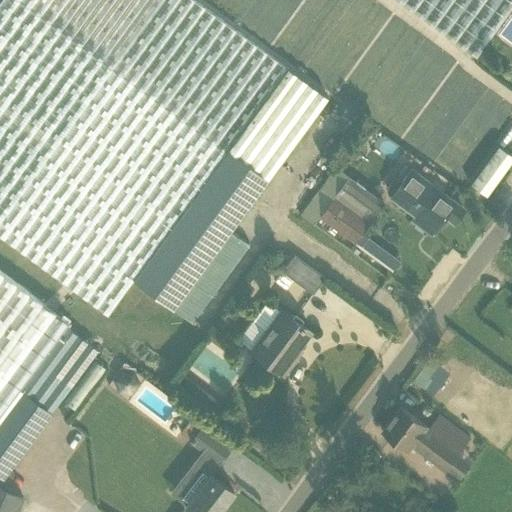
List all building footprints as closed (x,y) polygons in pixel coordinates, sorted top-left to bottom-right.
[(327,98),(323,95),(194,0),(1,0),(0,2),(0,234),(106,312),(131,278),(169,305),(191,323),(249,245),(230,231),(327,98)] [(511,0),(399,0),(475,55),(511,4),(511,0)] [(497,146),(469,184),(484,195),(511,157),(497,146)] [(318,216),(391,271),(400,260),(361,232),(383,201),(333,166),(300,215),(312,224),(318,216)] [(388,191),(391,194),(390,195),(414,213),(434,228),(443,217),(453,225),(465,209),(454,201),(410,169),(401,181),(398,178),(393,178),(386,187),(388,191)] [(324,275),(294,254),(282,271),(312,292),(324,275)] [(19,389),(66,327),(70,321),(0,269),(0,420),(22,391),(19,389)] [(302,351),(298,348),(311,330),(268,299),(254,319),(266,328),(250,349),(284,375),(302,351)] [(0,476),(2,478),(97,350),(66,327),(19,389),(22,391),(0,420),(0,476)] [(250,375),(260,382),(267,373),(257,365),(250,375)] [(434,379),(431,376),(421,368),(413,378),(427,389),(434,379)] [(383,429),(392,436),(409,449),(412,444),(446,470),(471,438),(440,414),(430,427),(401,405),(383,429)] [(218,462),(229,448),(190,420),(180,433),(218,462)] [(169,492),(195,511),(216,511),(233,490),(210,472),(195,491),(179,479),(169,492)] [(0,511),(17,511),(24,498),(0,486),(0,511)]
